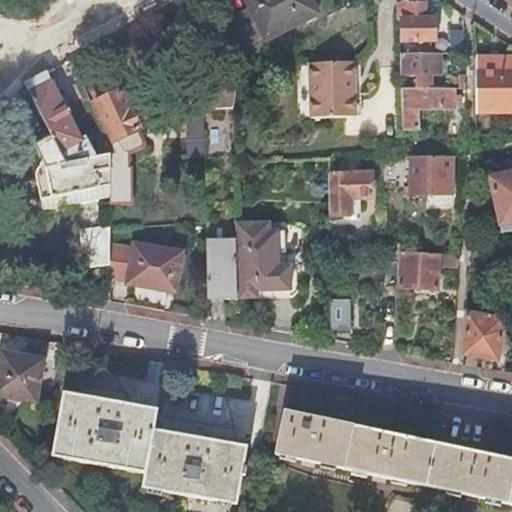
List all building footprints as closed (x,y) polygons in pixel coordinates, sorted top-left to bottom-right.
[(243,0),(247,9),(223,21),(233,50),(261,36),(263,40),(316,14),(308,0),(243,0)] [(405,5),(404,1),(393,5),(394,22),(400,22),(400,43),(432,43),(432,20),(429,20),(429,14),(423,14),(423,5),(405,5)] [(462,55),(461,38),(447,38),(447,51),(447,56),(462,55)] [(438,78),(438,55),(396,56),(398,78),(415,79),(416,91),(429,91),(429,78),(438,78)] [(511,58),(474,59),(476,115),(511,115),(511,58)] [(350,63),(306,64),(308,122),(354,120),(352,96),(350,63)] [(78,142),(44,75),(22,86),(21,87),(50,141),(62,164),(63,167),(84,163),(93,161),(82,140),(78,142)] [(111,144),(106,146),(111,156),(106,157),(106,159),(106,200),(106,206),(128,206),(128,171),(126,171),(125,157),(144,149),(128,116),(119,97),(111,80),(87,92),(111,144)] [(236,82),(224,82),(221,105),(205,110),(205,112),(231,111),(236,82)] [(221,105),(224,82),(211,82),(205,110),(221,105)] [(453,111),(453,91),(429,91),(416,91),(398,91),(400,132),(419,131),(418,117),(413,111),(453,111)] [(119,97),(128,116),(137,112),(129,93),(119,97)] [(205,117),(206,162),(222,162),(221,139),(227,139),(226,116),(205,117)] [(201,158),(201,122),(185,123),(186,158),(201,158)] [(106,206),(106,200),(106,159),(93,161),(84,163),(63,167),(62,164),(50,141),(46,143),(43,138),(30,145),(41,167),(36,170),(34,173),(33,180),(41,220),(106,206)] [(453,197),(452,158),(408,160),(409,191),(403,191),(403,196),(409,196),(409,199),(453,197)] [(499,234),(511,231),(511,161),(500,164),(501,174),(486,177),(499,234)] [(366,177),(326,177),(327,218),(346,218),(346,202),(367,202),(366,177)] [(234,228),(233,228),(233,245),(234,301),(235,301),(235,302),(255,302),(255,294),(288,294),(288,269),(274,269),(273,255),(283,255),(282,234),(267,234),(267,226),(234,226),(234,228)] [(83,250),(107,250),(107,247),(106,229),(77,228),(77,250),(83,250)] [(401,244),(383,243),(382,252),(384,252),(400,253),(401,244)] [(233,245),(203,246),(205,302),(234,301),(233,245)] [(130,251),(107,247),(107,250),(107,280),(125,283),(124,286),(171,294),(178,255),(131,247),(130,251)] [(83,266),(106,266),(107,250),(83,250),(83,266)] [(400,253),(384,252),(382,288),(435,291),(437,266),(438,256),(400,253)] [(457,267),(457,256),(438,256),(437,266),(457,267)] [(328,303),(328,328),(347,328),(346,303),(328,303)] [(505,355),(511,351),(511,349),(503,334),(501,335),(498,322),(464,315),(462,356),(496,363),(498,354),(505,355)] [(39,362),(0,355),(0,398),(33,403),(39,362)] [(243,451),(150,434),(159,384),(66,368),(50,460),(143,476),(140,490),(234,508),(239,478),(242,479),(244,471),(241,470),(243,451)] [(511,511),(511,463),(282,414),(274,458),(511,508),(511,511)]
